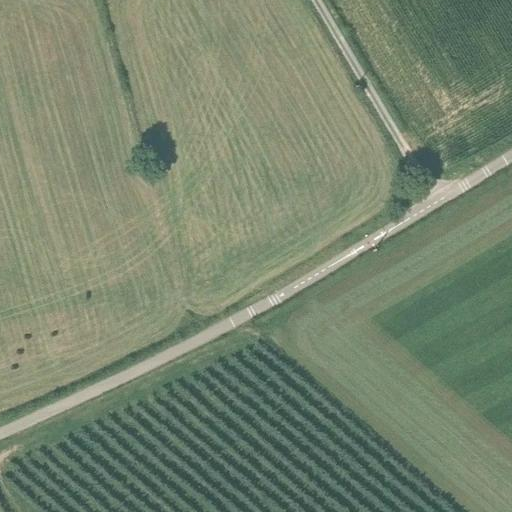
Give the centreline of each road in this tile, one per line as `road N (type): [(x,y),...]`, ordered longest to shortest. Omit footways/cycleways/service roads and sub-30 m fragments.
road 1 (unclassified): [(0,435),(228,326),(511,156)]
road 2 (track): [(432,206),(305,0)]
